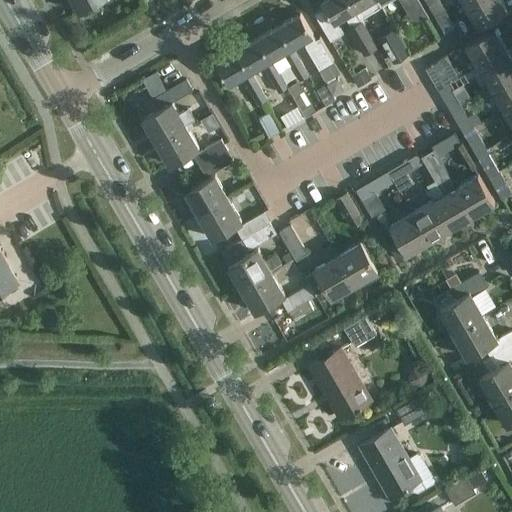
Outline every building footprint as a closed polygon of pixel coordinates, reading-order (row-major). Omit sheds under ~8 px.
[(74,0),(81,11),(100,0),(74,0)] [(377,45),(361,18),(356,9),(355,9),(349,0),(321,0),(326,9),(317,15),(332,42),(345,35),(336,20),(345,15),(352,26),(349,28),(364,53),(377,45)] [(356,9),(361,18),(381,6),(377,0),(349,0),(355,9),(356,9)] [(422,7),(418,0),(405,0),(413,13),(422,7)] [(448,14),(439,0),(425,0),(438,20),(448,14)] [(501,0),(473,0),(466,4),(479,26),(507,10),(501,0)] [(316,39),(313,34),(300,12),(279,24),(292,46),(302,40),(326,82),(340,73),(334,62),(320,37),(316,39)] [(448,14),(438,20),(450,43),(461,37),(448,14)] [(258,37),(271,58),(283,51),(300,80),(309,75),(292,46),(279,24),(258,37)] [(494,26),(465,43),(478,65),(507,48),(494,26)] [(409,53),(394,27),(378,36),(393,62),(409,53)] [(250,70),(262,63),(279,92),(288,87),(287,87),(271,58),(258,37),(237,49),(250,70)] [(491,87),(511,74),(511,57),(507,48),(478,65),(491,87)] [(250,70),(237,49),(216,61),(228,83),(241,75),(258,104),(267,99),(250,70)] [(438,88),(448,82),(458,76),(445,55),(425,67),(438,88)] [(366,67),(352,75),(358,85),(371,77),(366,67)] [(503,109),(511,103),(511,74),(491,87),(503,109)] [(188,108),(179,113),(172,101),(193,89),(186,78),(152,98),(158,109),(143,118),(156,141),(186,124),(194,119),(188,108)] [(328,83),(333,93),(343,88),(337,78),(328,83)] [(287,87),(288,87),(305,116),(316,110),(303,88),(301,89),(296,81),(287,87)] [(327,82),(317,88),(326,104),(336,98),(333,93),(328,83),(327,82)] [(448,82),(438,88),(450,110),(460,104),(448,82)] [(511,103),(503,109),(511,124),(511,103)] [(460,104),(450,110),(463,132),(473,126),(460,104)] [(269,136),(279,130),(269,112),(259,118),(269,136)] [(186,124),(156,141),(169,164),(199,147),(186,124)] [(473,126),(463,132),(476,154),(486,148),(473,126)] [(431,144),(433,148),(437,155),(460,142),(454,132),(431,144)] [(200,165),(227,149),(221,138),(193,154),(200,165)] [(434,199),(450,228),(472,215),(455,186),(437,155),(433,148),(421,155),(443,194),(434,199)] [(489,176),(499,170),(486,148),(476,154),(489,176)] [(206,176),(233,160),(234,159),(227,149),(200,165),(206,176)] [(388,170),(394,180),(399,189),(413,181),(407,172),(415,167),(410,157),(388,170)] [(388,170),(365,183),(355,189),(370,215),(380,209),(371,193),(394,180),(388,170)] [(489,176),(502,198),(511,192),(499,170),(489,176)] [(455,186),(472,215),(495,202),(478,173),(455,186)] [(199,214),(228,197),(215,174),(185,191),(199,214)] [(352,226),(363,219),(347,191),(336,198),(352,226)] [(228,197),(199,214),(212,237),(242,220),(228,197)] [(450,228),(434,199),(412,211),(429,241),(450,228)] [(270,222),(264,211),(236,227),(242,238),(270,222)] [(429,241),(412,211),(389,224),(406,254),(429,241)] [(270,222),(242,238),(248,249),(276,232),(270,222)] [(291,224),(279,231),(296,259),(307,252),(291,224)] [(337,254),(355,283),(378,270),(360,240),(337,254)] [(355,283),(337,254),(331,243),(319,251),(325,261),(314,267),(332,297),(355,283)] [(0,289),(19,278),(0,246),(0,289)] [(276,252),(265,259),(258,247),(228,264),(242,287),(282,264),(276,252)] [(282,264),(242,287),(255,310),(285,293),(278,282),(289,276),(288,275),(298,269),(292,258),(282,264)] [(453,333),(483,315),(470,291),(486,282),(479,271),(451,287),(457,298),(440,308),(453,333)] [(282,300),(288,311),(316,294),(309,283),(282,300)] [(376,332),(366,314),(344,327),(355,345),(376,332)] [(281,315),(274,319),(280,329),(287,325),(281,315)] [(490,357),(511,343),(511,329),(497,338),(483,315),(453,333),(467,357),(484,346),(490,357)] [(511,343),(490,357),(496,368),(479,378),(493,401),(511,389),(511,366),(509,360),(511,358),(511,343)] [(371,399),(340,347),(310,365),(340,416),(371,399)] [(412,365),(406,381),(423,387),(429,371),(412,365)] [(426,412),(425,410),(427,402),(447,390),(441,379),(394,407),(404,424),(426,412)] [(511,389),(493,401),(507,425),(511,421),(511,389)] [(421,478),(390,426),(360,444),(390,496),(421,478)] [(476,492),(466,475),(445,487),(455,504),(476,492)]
